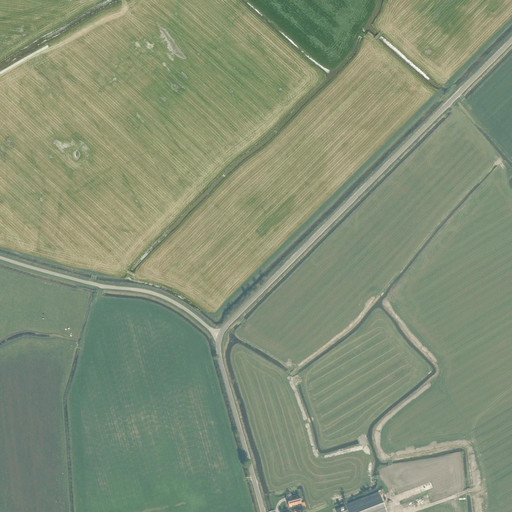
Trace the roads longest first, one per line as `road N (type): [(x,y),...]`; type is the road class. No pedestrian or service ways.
road 1 (unclassified): [(220,335),(511,40)]
road 2 (unclassified): [(220,335),(160,295),(0,257)]
road 3 (unclassified): [(262,511),(219,360),(220,335)]
